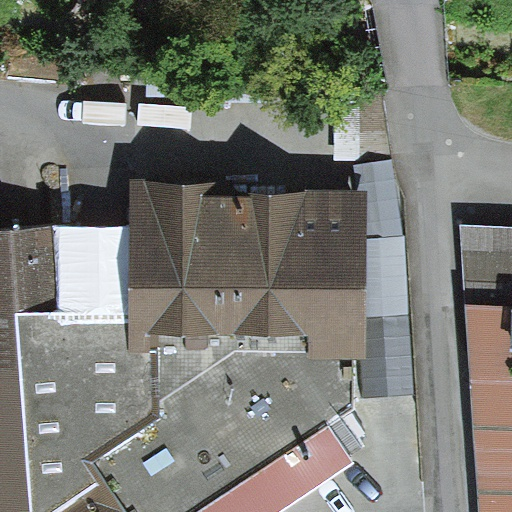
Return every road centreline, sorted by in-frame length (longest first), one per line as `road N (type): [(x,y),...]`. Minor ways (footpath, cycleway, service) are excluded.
road 1 (residential): [(405,0),(454,511)]
road 2 (residential): [(141,115),(0,99)]
